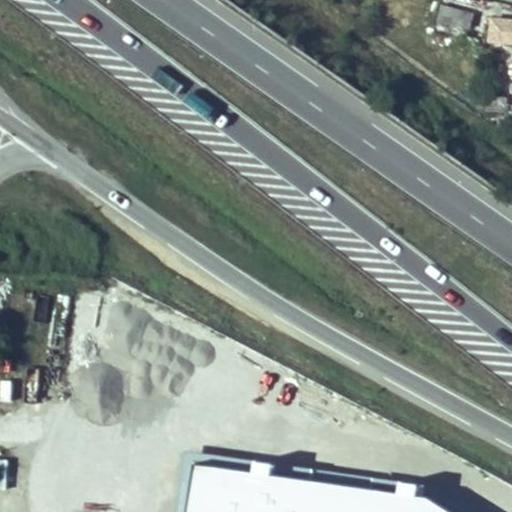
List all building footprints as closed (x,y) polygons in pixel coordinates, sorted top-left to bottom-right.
[(443,6),(439,20),(468,27),(471,13),(443,6)] [(511,21),(492,20),(490,40),(511,42),(511,21)] [(504,98),(487,96),(486,107),(503,109),(504,98)] [(47,393),(74,393),(74,361),(47,361),(47,393)] [(0,373),(0,387),(13,388),(14,375),(0,373)] [(0,408),(12,410),(14,397),(0,394),(0,408)]
